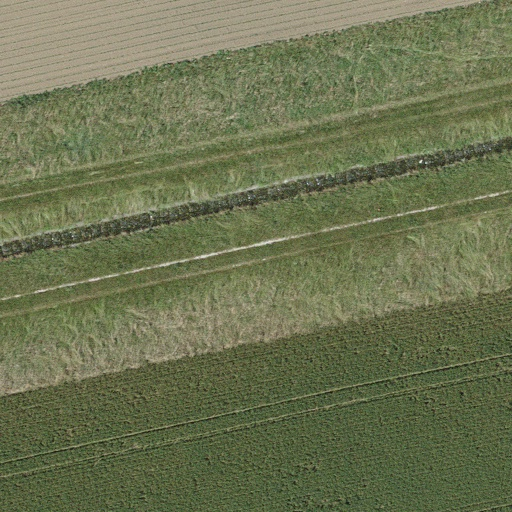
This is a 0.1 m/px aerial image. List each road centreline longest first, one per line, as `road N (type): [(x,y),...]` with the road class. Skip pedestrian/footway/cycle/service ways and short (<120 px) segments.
road 1 (track): [(0,303),(511,193)]
road 2 (track): [(511,89),(0,196)]
